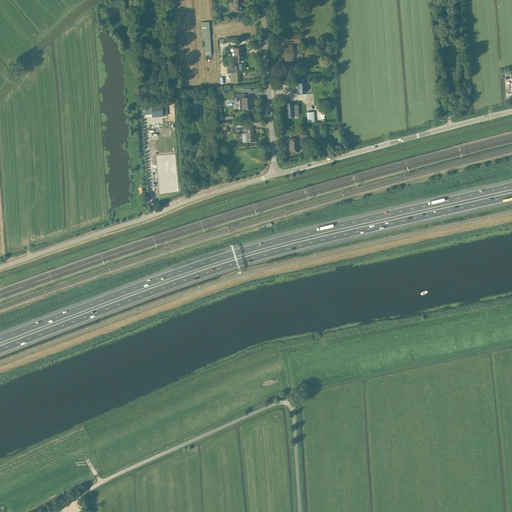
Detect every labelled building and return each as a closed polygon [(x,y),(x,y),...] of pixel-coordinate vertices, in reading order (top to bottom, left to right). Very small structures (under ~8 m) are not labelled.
[(233,0),(234,11),(242,11),(240,0),(233,0)] [(209,22),(201,22),(202,37),(204,36),(205,41),(206,56),(205,56),(211,55),(209,22)] [(294,43),(300,42),(300,34),(288,35),(288,39),(294,39),(294,43)] [(292,42),(284,43),(285,59),(285,61),(293,61),(293,59),(292,42)] [(243,60),(242,47),(234,48),(235,61),(243,60)] [(237,72),(237,65),(227,66),(227,73),(230,73),(231,73),(234,72),(237,72)] [(297,82),(298,93),(306,93),(305,82),(297,82)] [(252,97),(245,97),(245,93),(235,94),(236,101),(239,100),(240,109),(242,109),(253,109),(252,97)] [(162,104),(151,105),(151,117),(163,116),(162,104)] [(286,105),(286,108),(287,117),(294,117),(293,116),(298,115),(297,104),(293,105),(293,104),(286,105)] [(255,141),(254,135),(253,135),(253,129),(246,129),(247,142),(255,141)] [(174,135),(162,136),(163,149),(175,147),(174,135)] [(289,152),(299,151),(298,138),(288,139),(289,152)] [(168,184),(174,183),(174,181),(178,181),(177,175),(168,177),(168,178),(167,178),(168,184)]
